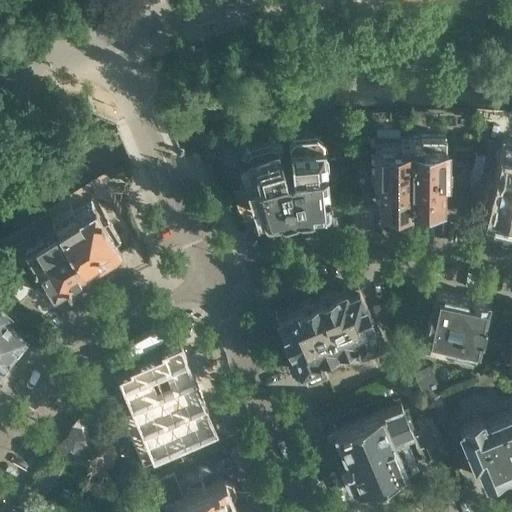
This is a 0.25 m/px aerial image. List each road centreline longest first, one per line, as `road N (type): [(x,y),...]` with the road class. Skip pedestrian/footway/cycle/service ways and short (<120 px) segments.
road 1 (residential): [(209,283),(295,254),(357,244),(511,258)]
road 2 (residential): [(209,283),(122,319),(61,366),(0,452)]
road 3 (residential): [(304,511),(209,283)]
road 4 (residential): [(156,161),(209,283)]
